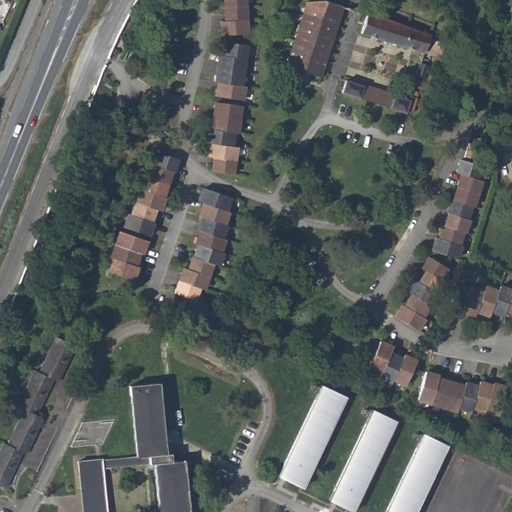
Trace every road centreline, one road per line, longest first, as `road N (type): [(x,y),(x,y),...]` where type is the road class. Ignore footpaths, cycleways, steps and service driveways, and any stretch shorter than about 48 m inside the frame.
road 1 (unclassified): [(0,298),(95,54)]
road 2 (secondary): [(78,0),(0,192)]
road 3 (residential): [(326,116),(417,142),(464,128)]
road 4 (residential): [(464,128),(478,109),(488,62),(467,0)]
road 5 (residential): [(149,298),(197,170)]
road 6 (residential): [(301,226),(375,222),(430,204)]
road 7 (residential): [(326,116),(358,0)]
